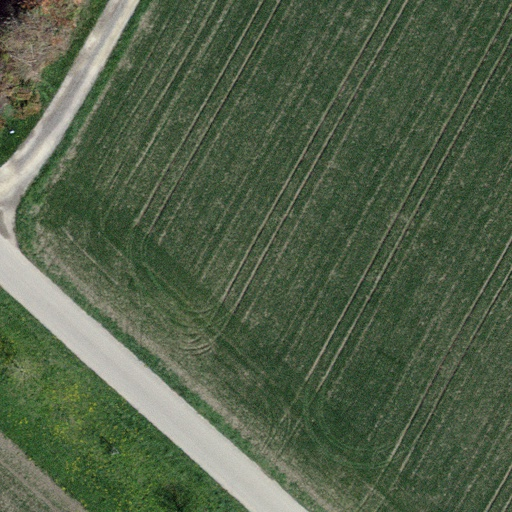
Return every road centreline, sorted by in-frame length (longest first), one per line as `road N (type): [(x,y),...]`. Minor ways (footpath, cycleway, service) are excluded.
road 1 (track): [(271,511),(0,270)]
road 2 (track): [(118,0),(0,239)]
